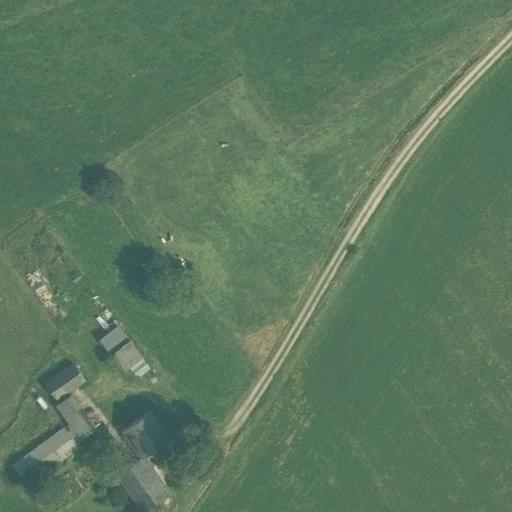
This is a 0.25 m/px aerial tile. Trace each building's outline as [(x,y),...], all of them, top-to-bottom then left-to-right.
[(131,341),(113,355),(127,372),(144,358),(131,341)] [(73,362),(46,382),(58,399),(85,379),(73,362)] [(72,393),(56,406),(69,424),(67,426),(79,442),(98,427),(72,393)] [(140,458),(118,474),(143,509),(169,491),(144,456),(169,438),(151,411),(122,431),(140,458)] [(64,427),(12,465),(26,484),(78,447),(64,427)]
